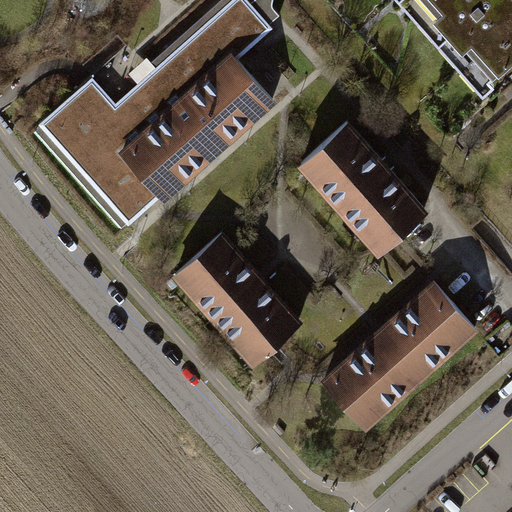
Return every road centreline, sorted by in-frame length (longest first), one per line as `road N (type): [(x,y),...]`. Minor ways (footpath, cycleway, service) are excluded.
road 1 (tertiary): [(0,178),(298,511)]
road 2 (residential): [(386,511),(511,400)]
